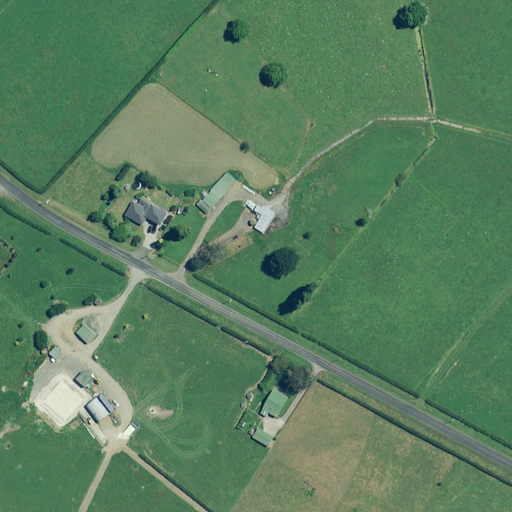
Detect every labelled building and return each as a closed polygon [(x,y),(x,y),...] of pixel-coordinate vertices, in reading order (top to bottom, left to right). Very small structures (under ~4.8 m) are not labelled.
[(238,182),(228,173),(199,206),(208,215),(238,182)] [(145,208),(135,202),(127,216),(144,226),(149,219),(163,226),(169,214),(148,202),(145,208)] [(276,214),(260,204),(256,211),(261,214),(258,219),(260,220),(256,228),(265,234),(276,214)] [(97,336),(86,325),(78,334),(90,344),(97,336)] [(66,354),(58,347),(33,375),(42,382),(66,354)] [(94,380),(85,371),(77,379),(86,388),(94,380)] [(79,396),(87,390),(76,380),(71,383),(79,396)] [(290,398),(276,390),(262,414),(268,417),(270,414),(278,418),(290,398)] [(111,415),(98,399),(86,408),(99,424),(111,415)] [(140,428),(133,423),(125,432),(131,437),(140,428)] [(256,433),(252,431),(250,434),(255,436),(254,438),(270,447),(275,438),(259,428),(256,433)]
